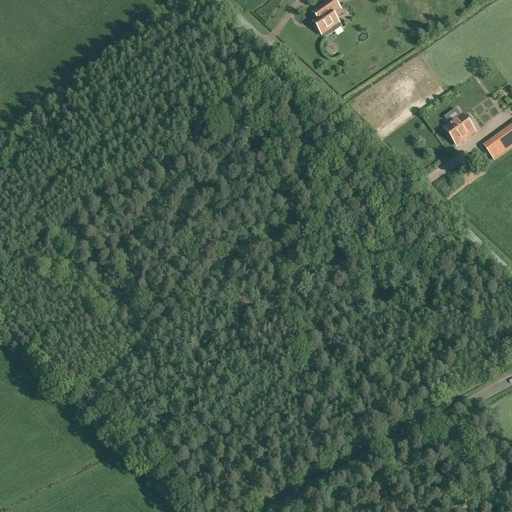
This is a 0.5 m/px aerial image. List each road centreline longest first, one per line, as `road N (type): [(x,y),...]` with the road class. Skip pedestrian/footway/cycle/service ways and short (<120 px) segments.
road 1 (unclassified): [(511,274),(225,0)]
road 2 (unclassified): [(266,511),(511,378)]
